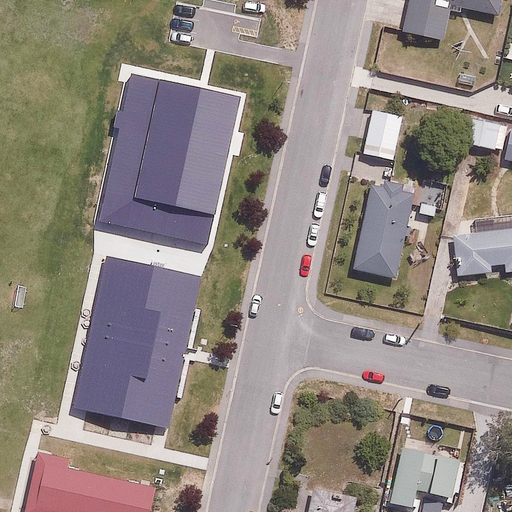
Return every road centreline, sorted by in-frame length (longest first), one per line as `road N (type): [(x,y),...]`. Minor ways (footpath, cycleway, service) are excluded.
road 1 (residential): [(340,0),(269,331)]
road 2 (residential): [(511,383),(269,331)]
road 3 (residential): [(269,331),(230,511)]
